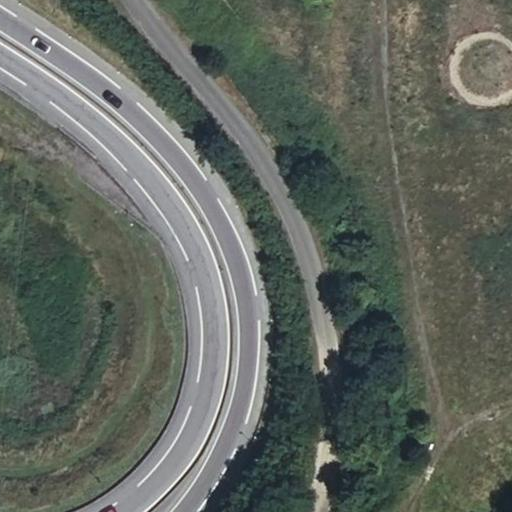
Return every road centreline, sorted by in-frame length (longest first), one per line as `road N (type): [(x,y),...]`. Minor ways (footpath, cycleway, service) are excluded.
road 1 (trunk): [(177,511),(210,475),(238,417),(248,361),(244,288),(222,222),(181,163),(125,106),(0,21)]
road 2 (trunk): [(0,56),(140,166),(201,257),(214,307),(208,399),(158,485),(126,511)]
road 3 (unclassified): [(309,511),(322,446),(323,360),(311,296),(255,160),(132,0)]
